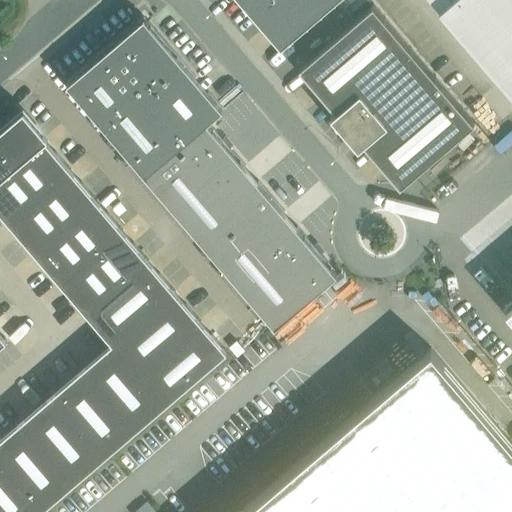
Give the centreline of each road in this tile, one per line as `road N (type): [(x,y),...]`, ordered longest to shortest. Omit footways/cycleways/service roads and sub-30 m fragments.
road 1 (unclassified): [(178,0),(357,202)]
road 2 (unknown): [(385,270),(366,308),(416,322),(442,340),(511,423)]
road 3 (unclassified): [(357,202),(346,236),(353,253),(385,270),(403,265),(417,253),(423,218),(402,194),(371,193)]
road 4 (unknown): [(464,206),(471,296),(511,349)]
